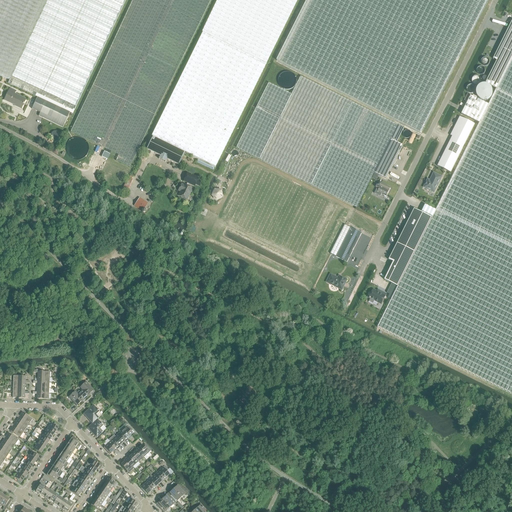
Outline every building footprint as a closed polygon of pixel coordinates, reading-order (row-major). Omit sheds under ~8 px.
[(0,0),(0,75),(9,80),(8,84),(37,98),(70,113),(72,114),(125,0),(0,0)] [(132,0),(92,86),(70,132),(118,155),(115,161),(129,167),(154,115),(200,23),(210,0),(132,0)] [(297,0),(216,0),(202,32),(266,64),(297,0)] [(307,0),(277,61),(420,133),(487,0),(307,0)] [(497,61),(486,83),(496,88),(511,56),(511,21),(493,59),(497,61)] [(215,168),(266,64),(202,32),(154,130),(151,136),(152,137),(146,150),(160,156),(167,160),(179,166),(185,153),(215,168)] [(511,56),(496,88),(511,96),(511,56)] [(295,81),(295,80),(295,78),(294,76),(293,75),(291,74),(290,74),(289,74),(287,74),(285,74),(284,75),(283,75),(282,77),(281,78),(281,79),(280,81),(281,82),(281,84),(282,85),(283,86),(284,87),(285,88),(286,88),(288,88),(289,88),(291,88),(292,87),(293,86),(294,85),(295,84),(295,82),(295,81)] [(236,148),(259,159),(357,208),(374,173),(391,140),(396,143),(404,128),(300,77),(291,95),(268,83),(236,148)] [(492,92),(492,90),(492,89),(491,88),(490,86),(489,85),(488,84),(486,84),(484,83),(482,84),(481,84),(479,85),(478,86),(476,87),(476,89),(475,90),(475,92),(475,94),(476,96),(476,97),(477,98),(478,99),(480,100),(482,101),(483,101),(485,101),(487,100),(488,100),(490,99),(491,97),(492,96),(492,94),(492,92)] [(10,89),(4,100),(15,105),(17,106),(18,107),(21,108),(25,100),(14,94),(15,91),(10,89)] [(470,96),(461,114),(479,123),(436,211),(398,287),(378,327),(511,394),(511,97),(496,90),(488,105),(470,96)] [(70,113),(37,98),(32,109),(40,113),(38,116),(63,128),(70,113)] [(437,166),(451,173),(475,125),(459,117),(450,136),(452,137),(437,166)] [(86,148),(86,147),(86,145),(85,144),(84,142),(83,141),(81,140),(80,140),(78,139),(76,139),(74,140),(73,141),(71,142),(70,143),(69,145),(68,146),(68,148),(68,150),(69,152),(69,153),(70,154),(71,155),(73,156),(75,157),(77,157),(79,157),(80,157),(82,156),(83,155),(85,154),(85,152),(86,150),(86,148)] [(391,140),(374,173),(386,179),(403,146),(396,143),(391,140)] [(187,183),(186,186),(184,185),(183,185),(181,184),(179,188),(181,189),(178,196),(180,197),(181,198),(181,199),(182,200),(183,200),(184,199),(186,200),(192,189),(188,187),(190,184),(194,186),(195,185),(199,187),(201,183),(197,181),(198,179),(187,173),(183,181),(187,183)] [(430,181),(429,180),(428,183),(427,182),(424,187),(434,192),(441,177),(434,173),(430,181)] [(383,194),(383,195),(386,196),(387,195),(390,189),(391,189),(379,183),(378,186),(377,185),(376,187),(376,188),(377,188),(375,191),(378,192),(380,193),(383,194)] [(134,206),(141,211),(141,212),(142,212),(142,213),(143,213),(144,213),(145,212),(145,211),(145,210),(144,209),(148,204),(139,198),(134,206)] [(398,287),(436,211),(425,205),(421,213),(414,209),(388,260),(402,267),(400,271),(391,267),(384,280),(398,287)] [(345,225),(330,254),(347,262),(361,233),(345,225)] [(347,280),(341,277),(340,279),(338,278),(338,279),(330,275),(327,282),(342,290),(347,280)] [(373,303),(374,301),(381,304),(386,294),(378,290),(377,292),(373,290),(371,293),(370,293),(367,297),(370,299),(369,302),(373,303)] [(309,327),(303,331),(312,337),(314,330),(309,327)] [(93,390),(86,382),(80,388),(82,390),(80,392),(77,394),(75,392),(69,397),(76,406),(84,399),(84,400),(86,398),(88,396),(87,396),(93,390)] [(88,412),(84,415),(92,424),(97,419),(99,418),(96,415),(99,412),(98,411),(98,410),(97,409),(97,410),(93,405),(87,411),(88,412)] [(22,413),(20,416),(18,415),(17,417),(18,418),(19,417),(29,424),(32,419),(22,413)] [(19,417),(18,418),(16,422),(26,428),(29,424),(19,417)] [(92,424),(87,428),(96,438),(102,433),(103,432),(100,429),(103,426),(102,425),(102,424),(101,423),(101,424),(97,419),(92,424)] [(26,428),(16,422),(14,425),(12,424),(11,426),(12,427),(13,426),(23,433),(26,428)] [(51,423),(48,428),(55,433),(58,428),(51,423)] [(13,426),(12,427),(10,431),(20,438),(23,433),(13,426)] [(126,427),(120,432),(127,440),(130,438),(129,437),(132,434),(126,427)] [(55,433),(48,428),(45,432),(52,437),(55,433)] [(52,437),(45,432),(42,436),(49,441),(52,437)] [(127,440),(120,432),(115,437),(121,444),(124,441),(125,442),(127,440)] [(8,434),(5,437),(4,436),(2,438),(4,439),(5,438),(15,445),(18,440),(8,434)] [(121,444),(115,437),(114,435),(108,440),(110,442),(117,450),(119,448),(118,447),(121,444)] [(49,441),(42,436),(39,440),(46,445),(49,441)] [(68,444),(75,449),(77,450),(80,446),(75,442),(76,440),(72,436),(73,436),(68,444)] [(5,438),(4,439),(2,443),(12,449),(15,445),(5,438)] [(46,445),(39,440),(36,445),(44,449),(46,445)] [(117,450),(110,442),(104,447),(111,454),(114,451),(114,452),(117,450)] [(12,449),(2,443),(0,445),(0,448),(9,454),(12,449)] [(68,444),(65,448),(72,454),(75,449),(68,444)] [(44,449),(36,445),(33,449),(40,454),(44,449)] [(138,447),(136,449),(143,457),(149,452),(142,445),(139,448),(138,447)] [(0,448),(0,454),(6,458),(9,454),(0,448)] [(61,450),(60,451),(69,458),(72,454),(65,448),(63,451),(61,450)] [(134,452),(131,455),(138,462),(143,457),(136,449),(134,452)] [(69,458),(60,451),(58,454),(60,455),(59,457),(66,462),(69,458)] [(32,452),(29,456),(36,461),(39,457),(32,452)] [(128,457),(125,459),(133,467),(138,462),(131,455),(129,458),(128,457)] [(36,461),(29,456),(26,460),(33,465),(36,461)] [(54,460),(63,467),(65,468),(68,464),(66,462),(59,457),(57,460),(55,458),(54,460)] [(134,469),(133,467),(125,459),(123,461),(124,462),(121,465),(127,472),(128,473),(134,469)] [(33,465),(26,460),(23,465),(30,469),(33,465)] [(63,467),(54,460),(52,462),(54,464),(53,466),(60,471),(63,467)] [(92,460),(89,465),(96,470),(99,465),(92,460)] [(30,469),(23,465),(20,469),(27,474),(30,469)] [(96,470),(89,465),(86,469),(93,474),(96,470)] [(48,469),(57,476),(59,477),(62,473),(60,471),(53,466),(51,469),(49,467),(48,469)] [(164,466),(157,473),(164,481),(167,478),(166,477),(169,475),(166,472),(168,470),(164,466)] [(27,474),(20,469),(17,473),(24,478),(27,474)] [(57,476),(48,469),(46,471),(48,473),(46,475),(54,481),(57,476)] [(93,474),(86,469),(83,474),(90,479),(93,474)] [(24,478),(17,473),(14,478),(21,482),(24,478)] [(164,481),(157,473),(152,477),(158,485),(161,482),(162,483),(164,481)] [(90,479),(83,474),(80,478),(87,483),(90,479)] [(111,478),(110,479),(109,478),(106,483),(113,488),(116,483),(114,481),(115,480),(114,479),(112,477),(111,477),(111,478)] [(158,485),(152,477),(146,482),(154,490),(156,488),(155,487),(158,485)] [(87,483),(80,478),(77,483),(84,488),(87,483)] [(40,481),(37,486),(34,489),(36,491),(35,492),(40,495),(45,487),(46,485),(40,481)] [(84,488),(77,483),(75,481),(72,486),(74,487),(81,492),(84,488)] [(146,482),(141,487),(142,488),(140,489),(145,494),(146,493),(147,494),(150,492),(151,492),(154,490),(146,482)] [(106,483),(103,487),(110,492),(113,488),(106,483)] [(175,487),(176,488),(174,491),(181,498),(183,496),(183,497),(185,497),(189,493),(189,492),(184,487),(183,487),(182,488),(178,484),(175,487)] [(45,487),(40,495),(44,498),(49,490),(45,487)] [(81,492),(74,487),(71,492),(78,497),(81,492)] [(103,487),(100,492),(107,496),(110,492),(103,487)] [(49,490),(44,498),(49,501),(54,493),(49,490)] [(127,493),(124,491),(119,498),(122,500),(127,493)] [(170,491),(167,494),(175,503),(181,498),(174,491),(171,493),(170,491)] [(100,492),(97,496),(104,501),(107,496),(100,492)] [(54,493),(49,501),(53,504),(58,496),(55,494),(54,493)] [(165,498),(163,501),(170,508),(175,503),(167,494),(164,497),(165,498)] [(58,496),(53,504),(58,507),(63,499),(58,496)] [(97,496),(94,501),(101,505),(104,501),(97,496)] [(9,500),(5,497),(0,503),(0,504),(4,507),(3,510),(5,511),(11,501),(9,500)] [(63,499),(58,507),(62,510),(67,502),(68,501),(68,499),(67,499),(66,498),(64,498),(64,499),(63,500),(63,499)] [(130,499),(127,504),(134,509),(137,504),(132,500),(130,499)] [(69,500),(67,502),(62,510),(65,511),(67,511),(69,511),(70,511),(75,505),(71,502),(69,500)] [(94,501),(90,505),(98,510),(101,505),(94,501)] [(162,511),(165,511),(170,508),(163,501),(160,503),(159,501),(156,504),(162,511)]
